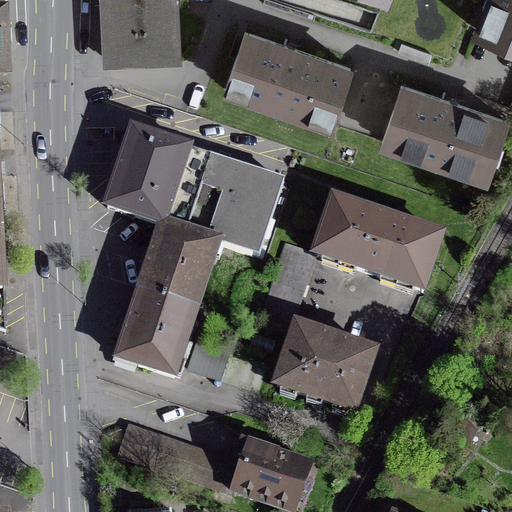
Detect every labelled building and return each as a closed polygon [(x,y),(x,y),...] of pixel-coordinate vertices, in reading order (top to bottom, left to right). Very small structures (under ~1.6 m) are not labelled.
[(0,0),(0,60),(9,60),(7,31),(6,0),(0,0)] [(103,0),(106,60),(177,56),(174,0),(103,0)] [(511,0),(489,0),(477,30),(511,43),(511,0)] [(331,123),(350,68),(291,48),(245,32),(227,87),(331,123)] [(453,103),(401,85),(383,140),(487,176),(506,121),(453,103)] [(252,257),(278,181),(248,171),(133,133),(120,171),(107,209),(164,227),(219,246),(252,257)] [(423,293),(441,239),(394,223),(335,202),(316,256),(423,293)] [(150,267),(141,294),(197,312),(219,246),(164,227),(150,267)] [(306,284),(316,256),(287,246),(277,274),(306,284)] [(291,329),(306,284),(277,274),(262,319),(291,329)] [(129,332),(119,360),(175,379),(197,312),(141,294),(129,332)] [(375,357),(297,330),(277,389),(355,416),(375,357)] [(231,350),(199,340),(189,371),(221,381),(231,350)] [(224,460),(130,427),(119,456),(153,468),(149,478),(170,485),(174,475),(214,489),(224,460)] [(308,472),(242,448),(239,457),(227,453),(224,460),(214,489),(235,496),(238,489),(294,509),(308,472)]
